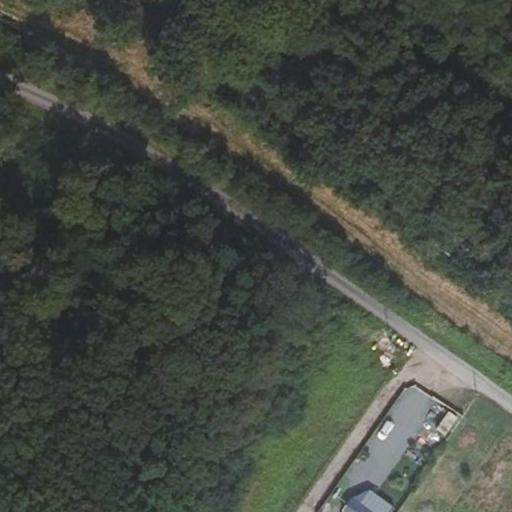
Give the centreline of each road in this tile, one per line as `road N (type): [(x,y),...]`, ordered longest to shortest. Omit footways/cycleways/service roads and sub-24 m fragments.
road 1 (track): [(0,16),(100,58),(511,346)]
road 2 (unclassified): [(0,79),(200,189),(423,338)]
road 3 (unclassified): [(423,338),(304,511)]
